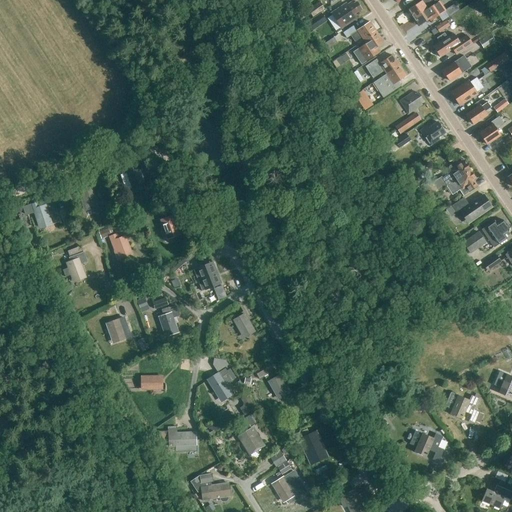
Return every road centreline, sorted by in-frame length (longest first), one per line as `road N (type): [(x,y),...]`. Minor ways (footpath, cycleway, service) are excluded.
road 1 (residential): [(254,288),(192,192),(147,144),(114,145),(0,196)]
road 2 (residential): [(388,511),(254,288)]
road 3 (residential): [(511,209),(367,0)]
